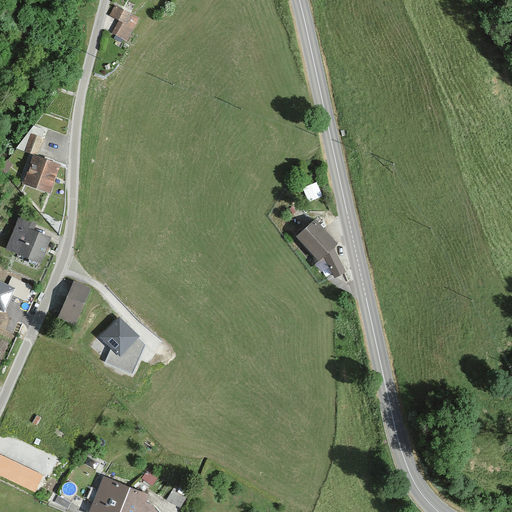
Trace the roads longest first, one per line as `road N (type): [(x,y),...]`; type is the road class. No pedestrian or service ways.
road 1 (primary): [(439,511),(411,480),(400,448),(299,0)]
road 2 (residential): [(107,0),(76,135),(68,246),(58,270)]
road 3 (residential): [(58,270),(0,404)]
road 4 (residential): [(58,270),(101,286),(157,346)]
